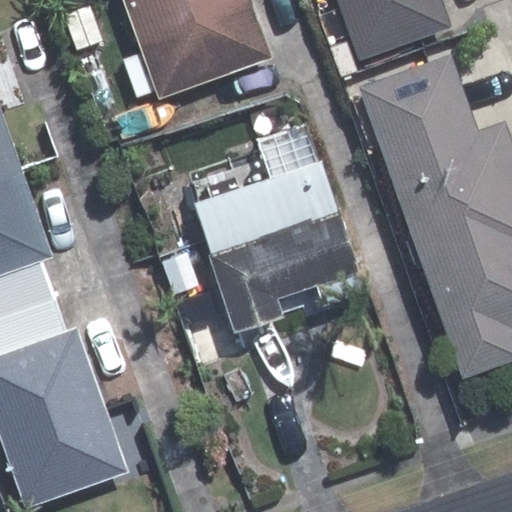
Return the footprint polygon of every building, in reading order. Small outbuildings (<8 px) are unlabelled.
[(264,56),(243,0),(114,0),(135,57),(118,62),(129,95),(146,88),(150,97),(264,56)] [(329,0),(351,56),(441,22),(432,0),(329,0)] [(511,164),(497,121),(469,130),(442,53),(351,85),(454,375),(511,355),(501,326),(511,322),(511,164)] [(279,99),(241,110),(249,137),(286,126),(279,99)] [(0,169),(15,164),(0,122),(0,169)] [(187,203),(215,293),(228,332),(277,317),(271,299),(351,272),(317,162),(187,203)] [(31,250),(44,246),(15,164),(0,169),(0,301),(45,286),(31,250)] [(183,251),(156,261),(169,297),(195,287),(183,251)] [(0,453),(16,500),(121,462),(71,319),(59,323),(45,286),(0,301),(0,453)]
